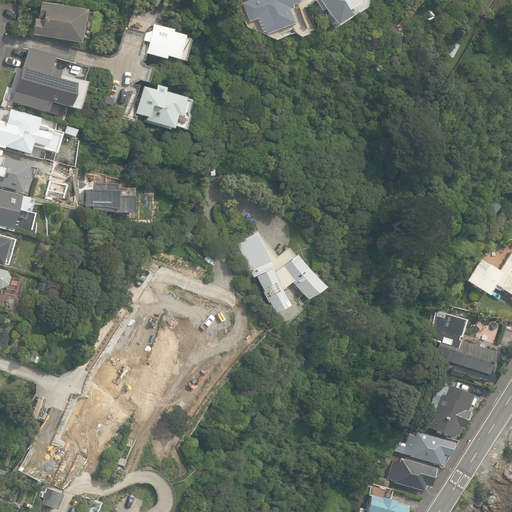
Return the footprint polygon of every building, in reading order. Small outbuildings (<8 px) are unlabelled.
[(291,24),(286,10),(290,9),(290,6),(298,3),(296,0),(248,0),(239,4),(246,22),(256,19),(262,35),(291,24)] [(317,0),(334,25),(348,15),(344,10),(356,2),(354,0),(317,0)] [(32,34),(78,43),(84,10),(40,2),(38,17),(42,18),(41,20),(35,19),(32,34)] [(166,31),(167,28),(148,23),(146,30),(139,31),(137,39),(143,41),(140,52),(159,57),(160,54),(181,60),(187,39),(178,37),(178,34),(166,31)] [(379,40),(392,53),(412,31),(405,26),(399,33),(391,26),(379,40)] [(442,52),(450,56),(456,43),(448,39),(442,52)] [(10,103),(45,114),(48,102),(74,110),(81,86),(79,80),(60,74),(58,71),(49,68),(53,54),(27,46),(19,69),(21,70),(10,103)] [(167,125),(178,130),(182,116),(181,113),(185,100),(179,99),(180,98),(159,92),(160,88),(152,85),(150,90),(142,87),(139,95),(135,94),(129,114),(132,115),(130,118),(166,129),(167,125)] [(0,145),(27,154),(31,143),(43,147),(47,133),(35,129),(39,118),(9,109),(4,122),(0,120),(0,145)] [(66,127),(63,134),(73,138),(76,130),(66,127)] [(4,150),(0,148),(0,186),(20,192),(28,164),(2,157),(4,150)] [(19,195),(0,190),(0,227),(3,228),(3,227),(12,229),(16,210),(23,212),(26,198),(19,196),(19,195)] [(253,233),(233,243),(251,277),(254,276),(261,290),(259,291),(266,304),(267,303),(272,314),(289,305),(282,290),(290,283),(305,300),(320,287),(293,254),(271,273),(268,269),(271,267),(253,233)] [(0,264),(1,265),(8,239),(0,236),(0,264)] [(509,299),(511,300),(511,251),(499,271),(478,259),(475,264),(471,261),(462,277),(465,279),(464,280),(487,294),(492,286),(499,290),(500,288),(511,295),(509,299)] [(0,287),(6,284),(8,277),(5,270),(0,269),(0,287)] [(447,333),(452,316),(430,310),(425,327),(447,333)] [(484,380),(489,381),(500,346),(465,335),(463,340),(436,331),(428,357),(437,360),(435,368),(444,371),(445,367),(449,368),(448,373),(459,377),(460,374),(483,381),(484,380)] [(441,383),(444,373),(426,367),(423,377),(441,383)] [(97,374),(82,368),(75,388),(70,386),(52,437),(78,446),(96,396),(90,394),(97,374)] [(426,415),(422,426),(453,438),(454,435),(457,436),(460,428),(463,429),(469,412),(466,410),(472,395),(447,385),(446,388),(429,381),(425,391),(438,397),(432,414),(429,413),(428,415),(426,415)] [(395,443),(393,450),(442,464),(445,454),(449,455),(453,442),(415,432),(414,435),(408,434),(405,444),(399,442),(398,444),(395,443)] [(434,468),(398,457),(397,462),(391,460),(386,479),(373,475),(371,483),(386,487),(389,480),(392,481),(392,482),(422,491),(424,485),(429,487),(434,468)] [(389,498),(392,489),(369,483),(366,495),(369,495),(366,508),(359,507),(358,509),(357,511),(404,511),(407,503),(389,498)] [(41,503),(56,508),(61,493),(42,486),(38,496),(43,497),(41,503)]
